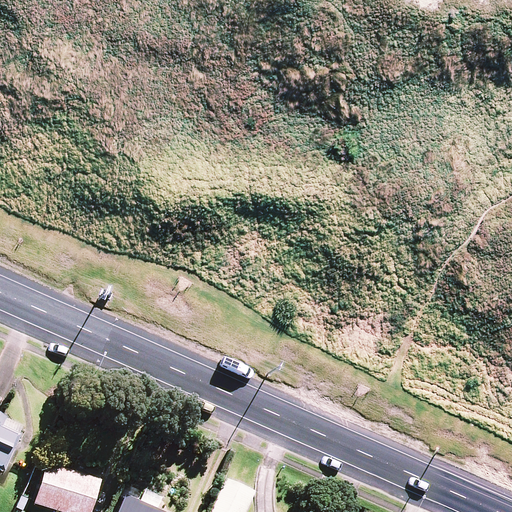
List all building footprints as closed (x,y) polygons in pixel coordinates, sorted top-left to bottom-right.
[(0,474),(20,430),(0,421),(0,474)] [(87,511),(97,481),(43,465),(31,504),(56,511),(87,511)] [(244,511),(252,492),(223,480),(210,511),(244,511)] [(143,489),(137,502),(157,511),(163,498),(143,489)] [(157,511),(137,502),(123,496),(115,511),(157,511)]
